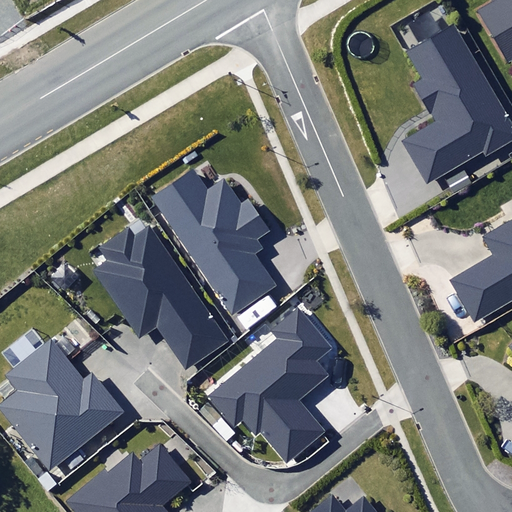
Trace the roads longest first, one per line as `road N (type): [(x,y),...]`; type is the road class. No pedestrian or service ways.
road 1 (residential): [(258,0),(456,459),(487,511)]
road 2 (unknown): [(397,427),(278,506),(252,511),(229,496),(116,366)]
road 3 (residential): [(206,0),(0,122)]
